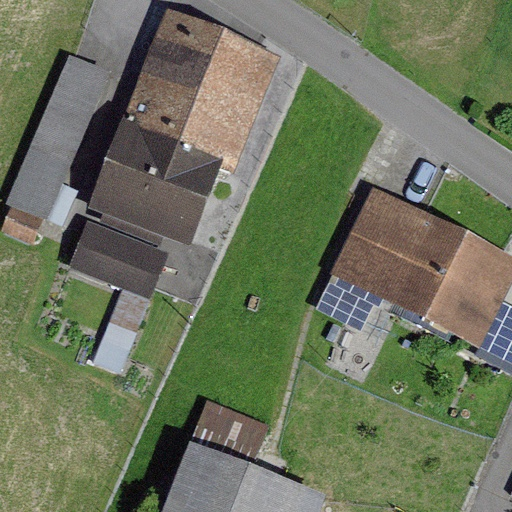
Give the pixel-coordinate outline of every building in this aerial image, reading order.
[(285,69),(177,20),(90,208),(198,257),(285,69)] [(75,46),(12,197),(51,213),(115,62),(75,46)] [(511,301),(511,259),(387,202),(346,290),(487,355),(511,301)] [(201,429),(262,450),(274,414),(213,393),(201,429)] [(308,511),(313,497),(187,455),(167,511),(308,511)]
